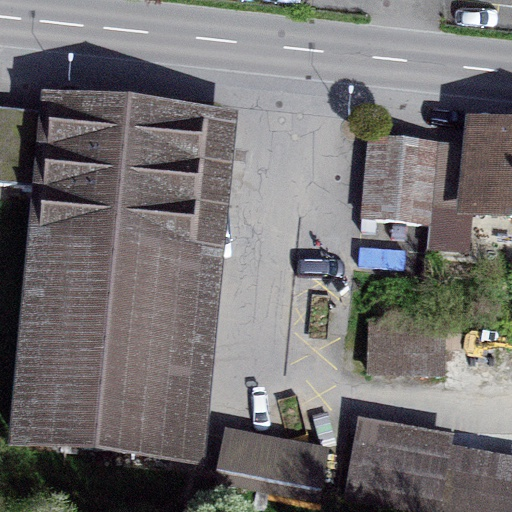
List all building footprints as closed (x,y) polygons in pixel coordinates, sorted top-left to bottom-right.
[(204,127),(52,112),(51,128),(44,193),(19,445),(171,460),(204,127)] [(51,128),(0,123),(0,188),(44,193),(51,128)] [(431,207),(460,210),(457,239),(511,243),(511,143),(467,139),(466,153),(370,144),(363,224),(429,230),(431,207)] [(441,333),(368,332),(367,389),(440,389),(441,333)] [(511,511),(511,466),(359,434),(342,511),(511,511)] [(328,455),(225,437),(217,479),(321,497),(328,455)]
